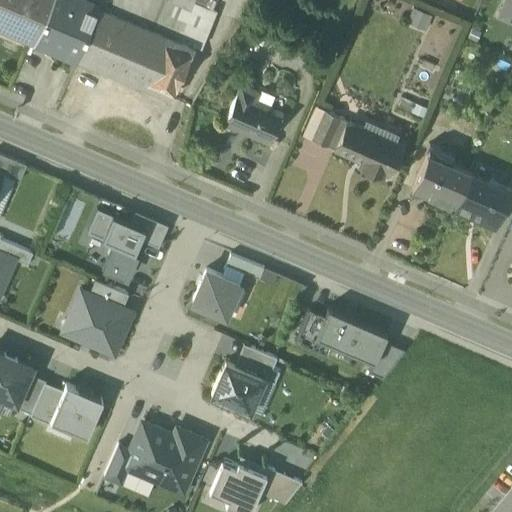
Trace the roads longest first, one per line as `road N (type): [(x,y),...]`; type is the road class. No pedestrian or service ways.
road 1 (tertiary): [(205,215),(511,346)]
road 2 (tertiary): [(0,124),(205,215)]
road 3 (residential): [(0,323),(131,380)]
road 4 (residential): [(159,316),(206,335),(180,401)]
